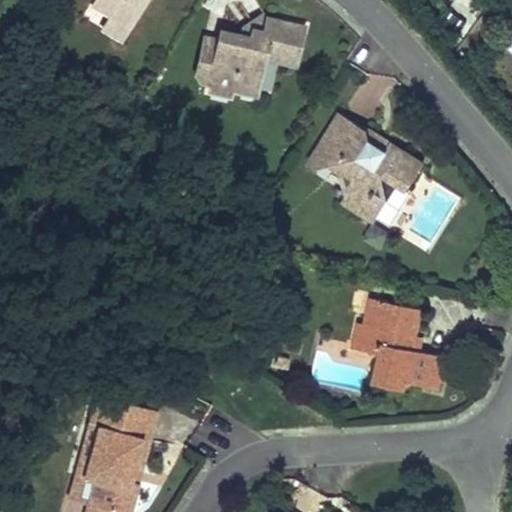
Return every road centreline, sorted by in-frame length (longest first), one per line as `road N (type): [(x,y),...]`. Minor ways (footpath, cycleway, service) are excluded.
road 1 (residential): [(357,0),(511,173)]
road 2 (residential): [(273,456),(481,443)]
